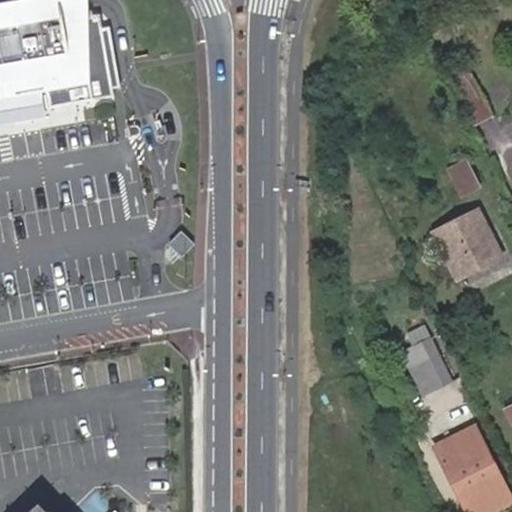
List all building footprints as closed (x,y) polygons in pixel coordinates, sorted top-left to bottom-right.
[(0,28),(77,15),(78,19),(89,18),(89,3),(88,0),(24,0),(0,4),(0,28)] [(0,96),(43,89),(46,109),(90,101),(113,97),(99,16),(89,18),(78,19),(77,15),(0,28),(0,96)] [(467,68),(449,77),(478,131),(495,122),(467,68)] [(0,96),(0,126),(48,119),(46,109),(43,89),(0,96)] [(482,188),(468,159),(448,168),(462,199),(482,188)] [(433,236),(456,280),(502,254),(479,212),(433,236)] [(429,345),(414,352),(434,391),(448,384),(429,345)] [(434,391),(414,352),(403,357),(422,396),(434,391)] [(436,454),(462,509),(463,511),(503,511),(511,508),(511,505),(504,490),(478,434),(436,454)]
